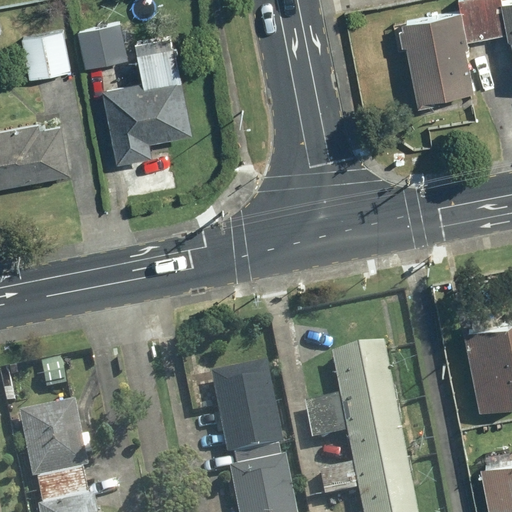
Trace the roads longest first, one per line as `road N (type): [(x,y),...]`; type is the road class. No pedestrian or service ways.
road 1 (secondary): [(323,239),(0,304)]
road 2 (secondary): [(278,0),(323,239)]
road 3 (residential): [(511,194),(323,239)]
